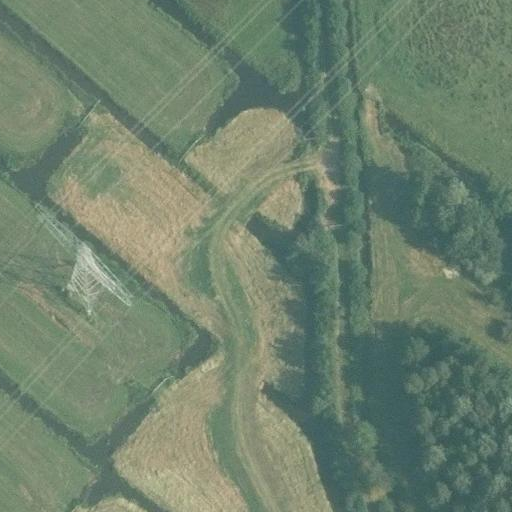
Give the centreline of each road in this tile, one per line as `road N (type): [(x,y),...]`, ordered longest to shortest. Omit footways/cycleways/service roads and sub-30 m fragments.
road 1 (track): [(371,511),(344,421),(334,148),(319,0)]
road 2 (track): [(272,511),(241,447),(241,348),(222,226),(248,190),(334,164)]
